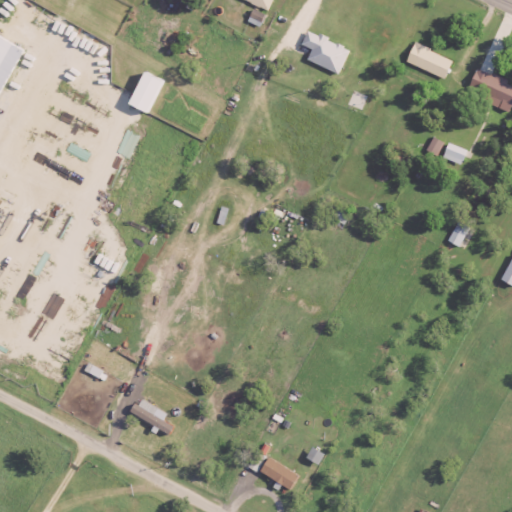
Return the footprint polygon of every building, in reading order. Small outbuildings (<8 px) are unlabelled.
[(241,0),(267,11),(272,0),(241,0)] [(261,21),(264,15),(253,9),(250,15),(261,21)] [(338,75),(349,49),(317,36),(306,31),(301,45),(311,50),(306,61),(338,75)] [(0,91),(22,48),(0,37),(0,91)] [(405,64),(445,78),(452,59),(412,44),(405,64)] [(508,113),(511,103),(511,87),(505,85),(507,81),(476,68),(468,88),(501,101),(498,109),(508,113)] [(161,80),(143,72),(129,105),(148,113),(161,80)] [(443,143),(433,137),(425,150),(435,156),(443,143)] [(442,158),(461,165),(466,150),(447,143),(442,158)] [(330,221),(343,227),(350,212),(337,206),(330,221)] [(227,208),(220,207),(217,223),(224,225),(227,208)] [(448,242),(459,248),(468,228),(456,222),(448,242)] [(511,258),(500,280),(511,286),(511,258)] [(100,378),(103,370),(86,365),(84,373),(100,378)] [(131,413),(168,435),(173,427),(163,421),(166,414),(139,399),(131,413)] [(318,465),(324,455),(312,447),(305,458),(318,465)] [(260,472),(289,490),(298,476),(268,458),(260,472)]
